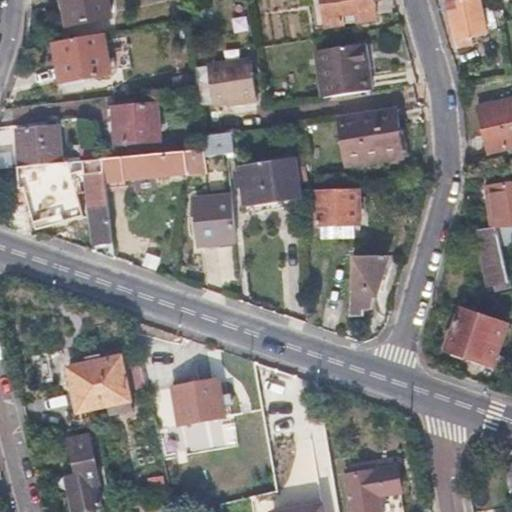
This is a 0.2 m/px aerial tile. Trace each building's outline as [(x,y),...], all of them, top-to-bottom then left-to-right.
[(63,0),(69,23),(70,23),(93,18),(110,15),(106,0),(63,0)] [(323,0),(327,25),(351,21),(375,17),(372,0),(323,0)] [(446,0),(450,15),(455,42),(487,37),(481,0),(446,0)] [(93,18),(70,23),(73,38),(96,33),(93,18)] [(53,41),(58,61),(62,81),(110,72),(103,32),(96,33),(73,38),(53,41)] [(371,90),(368,66),(364,43),(318,49),(325,97),(371,90)] [(212,106),(234,102),(255,99),(250,60),(206,67),(212,106)] [(115,143),(137,141),(159,138),(155,100),(111,104),(115,143)] [(511,101),(496,104),(476,107),(483,154),(511,149),(511,101)] [(344,166),(355,164),(366,163),(365,157),(400,151),(394,108),(338,116),(344,166)] [(16,128),(20,165),(60,161),(56,124),(16,128)] [(204,147),(204,156),(233,152),(231,133),(202,137),(204,147)] [(207,169),(204,156),(204,147),(184,148),(186,172),(207,169)] [(80,149),(82,159),(97,157),(95,148),(80,149)] [(119,179),(186,172),(184,148),(103,157),(105,184),(119,182),(119,179)] [(112,240),(105,184),(103,157),(97,157),(82,159),(60,161),(20,165),(18,165),(23,187),(24,187),(35,229),(83,216),(71,176),(85,173),(94,243),(112,240)] [(245,203),(272,199),(299,196),(297,181),(307,179),(304,158),(239,167),(245,203)] [(494,229),(496,229),(511,226),(511,185),(490,187),(494,229)] [(318,225),(339,224),(360,223),(359,191),(316,192),(317,201),(318,214),(318,225)] [(197,197),(197,206),(198,215),(195,216),(197,244),(235,241),(231,194),(197,197)] [(318,214),(317,201),(309,202),(310,214),(318,214)] [(509,281),(496,229),(494,229),(473,231),(486,286),(509,281)] [(349,308),(355,310),(361,312),(369,309),(386,258),(353,258),(349,308)] [(487,362),(493,364),(500,366),(503,357),(496,355),(506,324),(459,308),(444,350),(486,364),(487,362)] [(129,400),(124,377),(119,355),(67,367),(77,412),(129,400)] [(224,416),(221,398),(217,380),(172,388),(179,425),(224,416)] [(71,511),(86,511),(101,509),(96,487),(99,486),(89,436),(69,440),(79,489),(67,492),(71,511)] [(363,473),(345,476),(351,511),(403,511),(396,473),(364,478),(363,473)] [(316,511),(313,499),(270,511),(316,511)]
